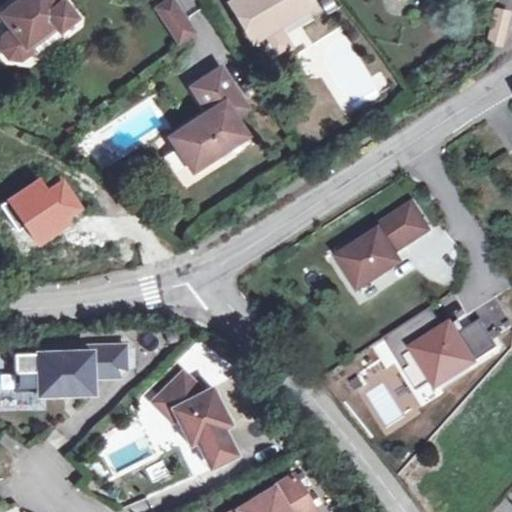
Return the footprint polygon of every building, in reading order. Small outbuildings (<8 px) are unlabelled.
[(76,17),(62,0),(21,0),(2,16),(13,31),(4,39),(2,51),(8,59),(22,60),(26,57),(31,53),(32,41),(54,25),(60,31),(76,17)] [(163,0),(154,5),(176,40),(194,29),(175,0),(163,0)] [(272,26),(274,30),(306,10),(299,0),(236,0),(231,3),(251,38),(272,26)] [(497,22),(507,25),(510,13),(500,10),(497,22)] [(503,44),(507,25),(497,22),(492,41),(503,44)] [(221,69),(192,87),(209,114),(171,138),(192,171),(247,137),(235,117),(246,108),(221,69)] [(358,244),(337,257),(357,291),(400,263),(394,253),(390,246),(396,242),(401,248),(428,232),(411,205),(355,240),(358,244)] [(396,242),(390,246),(394,253),(401,248),(396,242)] [(410,346),(442,328),(432,309),(386,335),(404,366),(417,359),(410,346)] [(483,319),(466,327),(481,357),(498,348),(483,319)] [(398,353),(422,400),(484,368),(460,321),(398,353)] [(89,351),(15,354),(17,390),(47,389),(47,392),(63,392),(63,385),(74,384),(74,391),(92,391),(91,375),(120,373),(124,368),(124,346),(90,346),(89,351)] [(209,471),(245,450),(206,372),(192,381),(179,365),(146,395),(176,417),(209,471)] [(389,379),(365,392),(384,426),(407,413),(389,379)] [(239,511),(312,511),(293,480),(239,511)]
